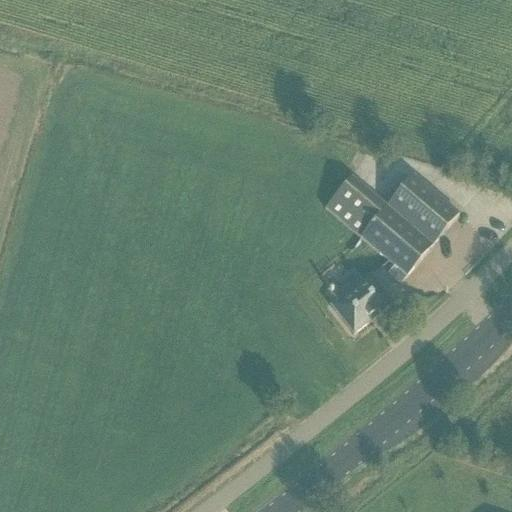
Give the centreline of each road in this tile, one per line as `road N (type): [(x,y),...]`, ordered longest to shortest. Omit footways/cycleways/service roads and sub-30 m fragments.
road 1 (unclassified): [(204,511),(467,295)]
road 2 (secondary): [(278,511),(500,322)]
